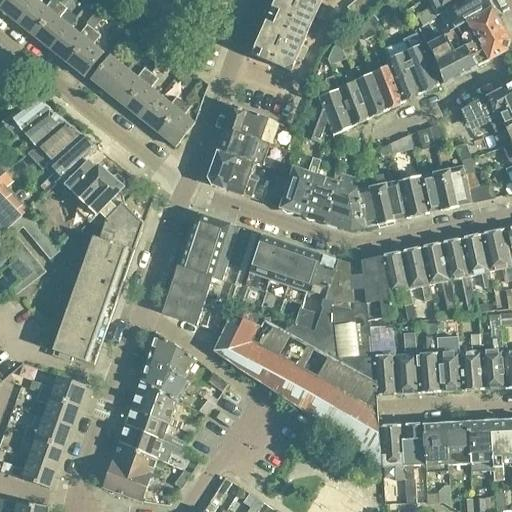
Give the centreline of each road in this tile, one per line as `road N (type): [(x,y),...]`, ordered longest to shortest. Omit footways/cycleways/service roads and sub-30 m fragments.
road 1 (residential): [(511,214),(374,245),(346,243),(184,186)]
road 2 (residential): [(187,511),(257,407),(256,392),(140,307)]
road 3 (residential): [(184,186),(0,39)]
road 4 (residential): [(72,509),(140,307)]
road 5 (residential): [(184,186),(256,0)]
road 6 (residential): [(355,146),(511,65)]
road 7 (residential): [(140,307),(184,186)]
